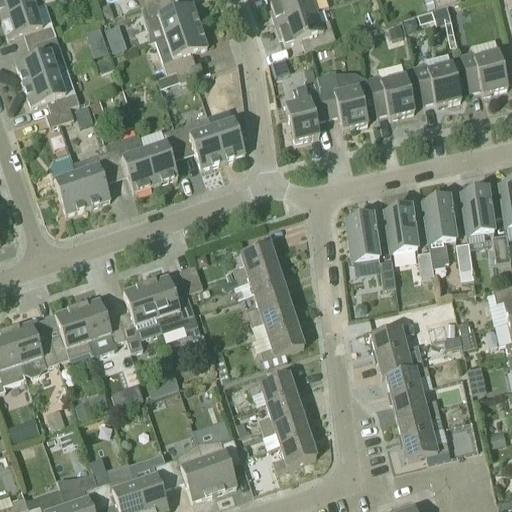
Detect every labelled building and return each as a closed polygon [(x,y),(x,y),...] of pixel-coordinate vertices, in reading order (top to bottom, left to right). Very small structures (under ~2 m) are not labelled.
[(0,0),(0,23),(34,12),(44,9),(40,0),(0,0)] [(138,0),(143,13),(167,4),(165,0),(138,0)] [(274,30),(315,16),(328,12),(324,0),(289,0),(290,2),(269,8),(271,15),(270,16),(274,30)] [(436,13),(460,5),(458,0),(436,0),(432,1),(436,13)] [(429,13),(435,11),(431,1),(425,3),(429,13)] [(155,46),(199,31),(191,9),(171,16),(167,4),(143,13),(139,14),(147,34),(148,48),(155,46)] [(44,9),(34,12),(0,23),(0,24),(7,46),(28,39),(31,50),(55,42),(44,9)] [(100,25),(112,21),(109,13),(104,11),(96,13),(100,25)] [(278,44),(281,44),(284,50),(304,42),(309,55),(335,46),(328,25),(319,28),(315,16),(274,30),(278,44)] [(403,26),(406,38),(414,36),(417,30),(415,23),(403,26)] [(104,42),(100,30),(87,35),(91,47),(104,42)] [(206,53),(199,31),(155,46),(166,80),(175,77),(190,72),(186,60),(206,53)] [(108,44),(118,40),(116,33),(105,36),(108,44)] [(363,54),(374,51),(371,39),(360,42),(363,54)] [(22,91),(57,79),(67,76),(55,42),(31,50),(35,62),(15,69),(22,91)] [(497,58),(473,64),(472,58),(459,61),(468,98),(480,95),(481,101),(507,94),(497,58)] [(110,63),(97,67),(101,78),(114,73),(110,63)] [(179,88),(203,80),(199,68),(190,72),(175,77),(179,88)] [(425,70),(413,73),(422,109),(433,107),(435,112),(460,106),(451,70),(427,76),(425,70)] [(326,123),(316,83),(315,83),(312,73),(305,75),(307,85),(305,85),(307,92),(292,96),(295,109),(284,111),(293,148),(318,141),(315,126),(326,123)] [(67,76),(57,79),(22,91),(30,113),(51,106),(54,117),(69,113),(78,110),(67,76)] [(370,101),(366,85),(355,79),(335,79),(316,83),(326,123),(338,120),(342,136),(367,129),(360,103),(370,101)] [(170,92),(166,80),(157,84),(160,95),(170,92)] [(366,85),(370,101),(375,121),(387,118),(388,124),(413,118),(404,82),(381,88),(379,82),(366,85)] [(100,104),(91,107),(94,118),(103,115),(100,104)] [(86,111),(74,115),(79,132),(92,127),(86,111)] [(73,124),(69,113),(54,117),(45,120),(49,132),(73,124)] [(207,123),(185,130),(173,134),(181,158),(193,154),(200,175),(222,167),(210,133),(207,123)] [(210,133),(222,167),(244,160),(233,126),(210,133)] [(138,142),(143,156),(155,190),(177,183),(170,162),(181,158),(173,134),(161,138),(160,135),(138,142)] [(143,156),(138,142),(138,140),(104,151),(106,157),(114,181),(125,177),(132,198),(155,190),(143,156)] [(103,185),(114,181),(106,157),(72,169),(87,213),(109,205),(103,185)] [(50,173),(54,186),(53,186),(65,221),(87,213),(72,169),(69,159),(54,164),(50,173)] [(504,232),(511,231),(511,186),(498,189),(504,232)] [(466,241),(493,237),(489,213),(490,212),(490,209),(489,209),(486,194),(459,198),(466,241)] [(442,248),(455,246),(451,221),(452,221),(452,217),(450,217),(448,202),(421,206),(429,257),(429,258),(432,274),(444,272),(444,269),(448,269),(445,251),(443,251),(442,248)] [(389,259),(416,255),(413,230),(414,230),(413,226),(412,226),(410,211),(383,215),(389,259)] [(351,267),(378,263),(374,239),(375,239),(375,235),(374,235),(371,220),(344,224),(351,267)] [(510,267),(506,240),(491,242),(495,269),(510,267)] [(239,259),(244,272),(246,279),(275,270),(269,249),(239,259)] [(472,285),(467,249),(455,251),(460,287),(472,285)] [(433,284),(432,274),(429,258),(429,257),(417,259),(421,286),(433,284)] [(195,263),(199,272),(208,269),(205,259),(195,263)] [(395,293),(390,266),(378,268),(382,295),(395,293)] [(275,270),(246,279),(249,288),(253,300),(282,291),(275,270)] [(187,299),(202,294),(194,271),(179,277),(187,299)] [(246,279),(244,272),(232,276),(233,277),(225,279),(228,286),(235,283),(246,279)] [(234,293),(249,288),(246,279),(235,283),(228,286),(223,287),(226,296),(234,293)] [(197,332),(194,322),(186,298),(174,302),(167,282),(145,290),(156,324),(155,324),(161,339),(183,331),(184,335),(197,332)] [(140,346),(161,339),(155,324),(156,324),(145,290),(122,297),(129,317),(117,321),(125,345),(130,358),(142,354),(140,346)] [(507,328),(511,326),(511,290),(492,295),(495,309),(502,308),(507,328)] [(289,311),(282,291),(253,300),(257,313),(245,317),(249,325),(289,311)] [(76,313),(88,347),(110,340),(113,349),(125,345),(117,321),(105,325),(99,305),(76,313)] [(448,309),(439,311),(441,323),(451,321),(448,309)] [(249,325),(251,333),(262,329),(266,342),(296,332),(289,311),(249,325)] [(92,361),(88,347),(76,313),(54,321),(60,341),(49,344),(57,368),(69,364),(70,368),(92,361)] [(467,326),(458,328),(460,339),(470,337),(467,326)] [(20,370),(23,381),(26,380),(31,383),(40,380),(41,375),(46,373),(46,372),(57,368),(49,344),(37,348),(30,329),(8,336),(19,370),(20,370)] [(413,338),(411,329),(369,340),(375,362),(405,354),(402,341),(413,338)] [(286,365),(284,359),(303,353),(296,332),(266,342),(270,353),(259,357),(264,372),(286,365)] [(0,398),(4,397),(3,392),(24,384),(23,381),(20,370),(19,370),(8,336),(0,338),(0,398)] [(472,337),(460,340),(464,355),(476,352),(472,337)] [(459,341),(443,345),(445,354),(461,350),(459,341)] [(446,356),(420,363),(417,351),(405,354),(375,362),(381,384),(385,383),(426,372),(426,371),(458,362),(446,356)] [(294,400),(288,379),(285,372),(265,379),(268,386),(247,393),(250,401),(261,398),(265,410),(294,400)] [(432,393),(428,380),(426,372),(385,383),(390,404),(420,396),(432,393)] [(480,373),(467,376),(469,388),(483,385),(480,373)] [(159,385),(164,399),(177,395),(172,380),(159,385)] [(119,396),(110,399),(115,415),(124,412),(119,396)] [(423,408),(420,396),(390,404),(396,425),(437,414),(435,405),(423,408)] [(294,400),(265,410),(269,423),(258,426),(261,434),(301,421),(294,400)] [(95,419),(89,405),(74,411),(80,425),(95,419)] [(443,435),(439,422),(437,414),(396,425),(401,446),(431,438),(443,435)] [(65,431),(59,415),(44,419),(50,436),(65,431)] [(301,421),(261,434),(263,443),(275,439),(279,451),(308,442),(301,421)] [(17,429),(6,433),(12,450),(23,446),(17,429)] [(406,467),(428,461),(430,470),(450,464),(446,447),(434,450),(431,438),(401,446),(406,467)] [(491,453),(502,450),(499,440),(489,442),(491,453)] [(283,464),(272,468),(275,476),(315,462),(308,442),(279,451),(283,464)] [(233,444),(221,448),(221,446),(196,449),(213,500),(236,492),(229,472),(241,468),(233,444)] [(196,449),(176,464),(164,468),(173,492),(184,488),(191,507),(213,500),(196,449)] [(237,453),(241,463),(249,460),(245,450),(237,453)] [(162,462),(129,473),(134,489),(133,489),(141,511),(166,511),(161,496),(173,492),(164,468),(162,462)] [(134,489),(129,473),(128,468),(105,476),(108,487),(96,491),(103,511),(112,511),(116,511),(141,511),(133,489),(134,489)] [(103,511),(96,491),(92,479),(79,483),(81,488),(59,495),(64,511),(103,511)] [(25,507),(26,511),(64,511),(59,495),(25,507)] [(26,511),(25,507),(23,502),(11,507),(12,511),(7,511),(26,511)]
